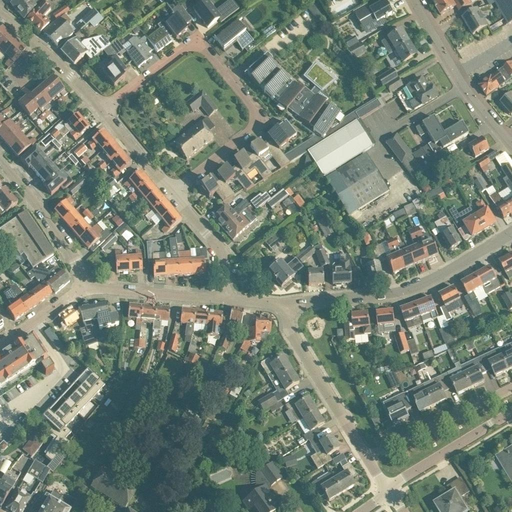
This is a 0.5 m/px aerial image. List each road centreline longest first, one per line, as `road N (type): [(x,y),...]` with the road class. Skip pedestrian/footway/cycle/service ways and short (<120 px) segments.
road 1 (residential): [(172,193),(257,119),(203,48),(187,46),(104,111)]
road 2 (residential): [(287,304),(429,282),(511,232)]
road 3 (residential): [(511,144),(412,0)]
road 4 (residential): [(365,456),(288,325),(287,304)]
road 5 (residential): [(511,388),(365,456)]
road 6 (residential): [(0,163),(71,255),(83,290)]
road 7 (residential): [(386,490),(511,413)]
road 8 (residential): [(104,111),(0,12)]
road 9 (residential): [(0,425),(64,371),(32,323)]
road 10 (residential): [(83,290),(223,299)]
road 11 (residential): [(223,299),(217,244),(172,193)]
